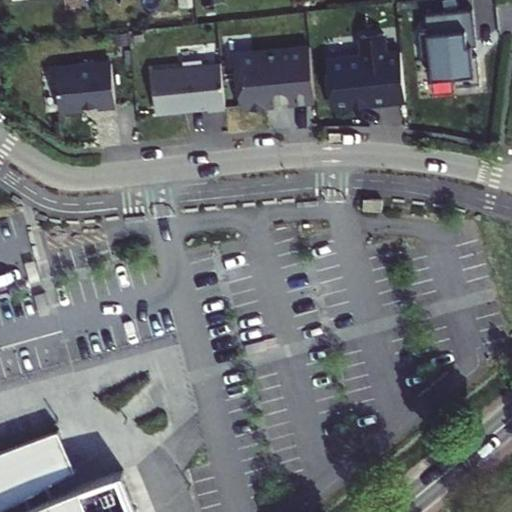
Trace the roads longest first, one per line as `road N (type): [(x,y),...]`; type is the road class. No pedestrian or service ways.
road 1 (residential): [(0,141),(70,181),(317,154),(418,159),(511,181)]
road 2 (secondary): [(491,432),(396,511)]
